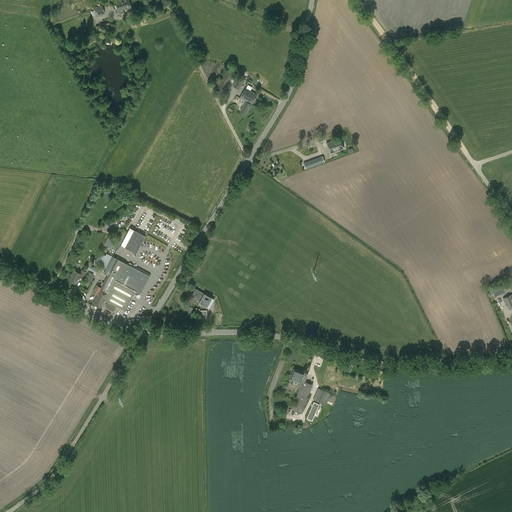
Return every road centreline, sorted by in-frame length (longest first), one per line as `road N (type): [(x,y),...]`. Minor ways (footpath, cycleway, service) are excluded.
road 1 (unclassified): [(140,333),(291,89),(311,0)]
road 2 (tertiary): [(511,358),(376,364),(262,331),(140,333)]
road 3 (unclassified): [(10,511),(57,473),(140,333)]
road 4 (track): [(463,149),(357,0)]
road 5 (unknown): [(249,158),(171,7)]
road 6 (tertiary): [(140,333),(0,266)]
